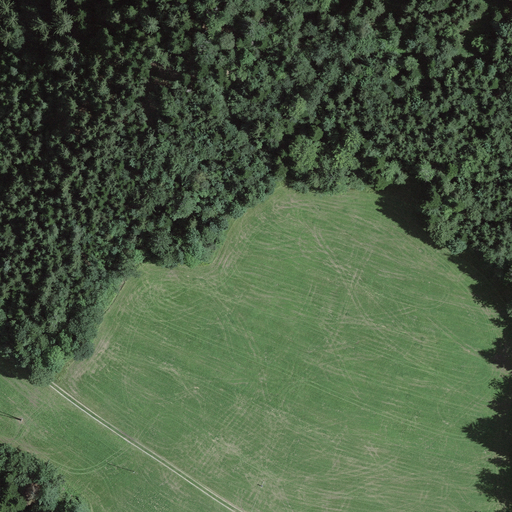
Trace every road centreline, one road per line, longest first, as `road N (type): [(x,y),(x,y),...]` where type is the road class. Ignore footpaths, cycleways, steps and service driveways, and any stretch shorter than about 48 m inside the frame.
road 1 (track): [(0,312),(51,333),(84,330),(142,259),(281,174),(345,168),(511,177)]
road 2 (track): [(238,511),(0,340)]
